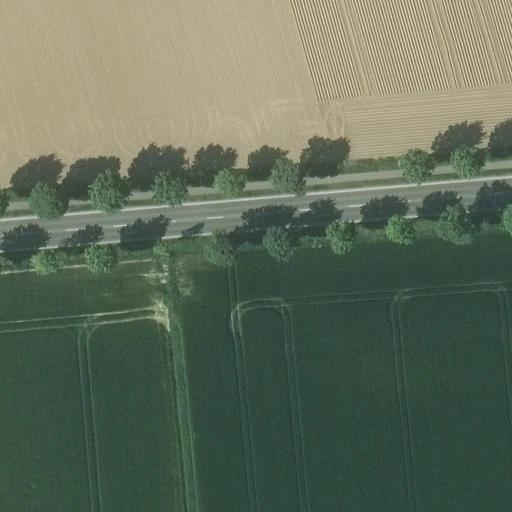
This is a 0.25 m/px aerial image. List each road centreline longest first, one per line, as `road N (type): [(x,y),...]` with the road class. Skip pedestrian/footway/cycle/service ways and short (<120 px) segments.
road 1 (secondary): [(511,192),(0,234)]
road 2 (track): [(183,279),(205,511)]
